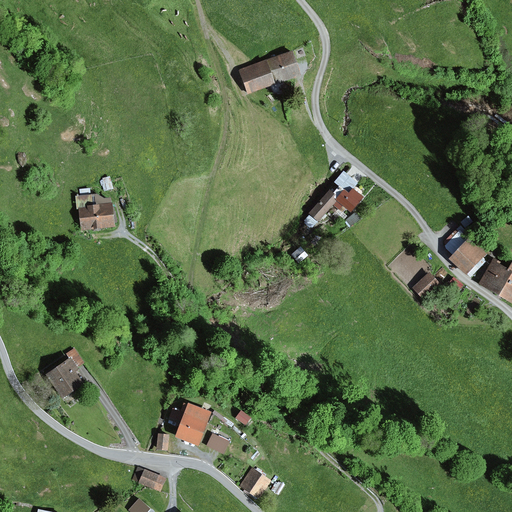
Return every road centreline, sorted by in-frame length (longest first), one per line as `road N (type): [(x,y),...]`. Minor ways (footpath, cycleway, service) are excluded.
road 1 (unclassified): [(304,0),(320,20),(327,56),(314,101),(323,141),(423,218),(467,292),(511,327)]
road 2 (tertiary): [(259,511),(199,465),(106,453),(57,428),(18,390),(0,345)]
road 3 (track): [(192,297),(223,119),(197,0)]
road 4 (track): [(380,511),(370,493),(204,339),(193,323),(192,297)]
